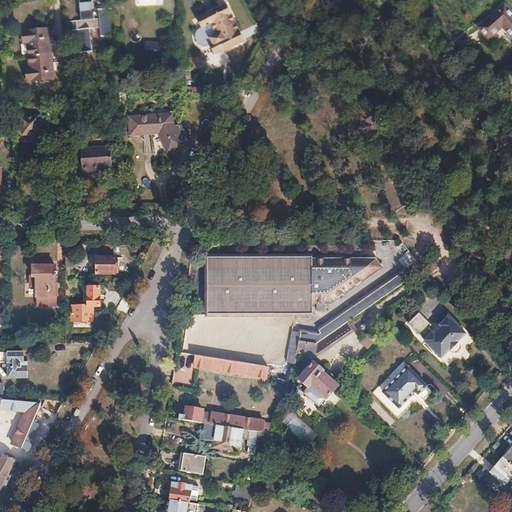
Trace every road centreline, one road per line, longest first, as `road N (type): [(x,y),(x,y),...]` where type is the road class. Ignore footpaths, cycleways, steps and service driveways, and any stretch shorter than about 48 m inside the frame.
road 1 (unknown): [(511,294),(432,223),(350,114),(314,0)]
road 2 (residential): [(511,223),(181,224)]
road 3 (residential): [(25,511),(168,251)]
road 4 (residential): [(132,511),(168,251)]
road 5 (residential): [(181,224),(302,0)]
road 6 (residential): [(181,224),(0,224)]
road 7 (residential): [(374,0),(511,114)]
road 8 (residential): [(407,511),(511,391)]
